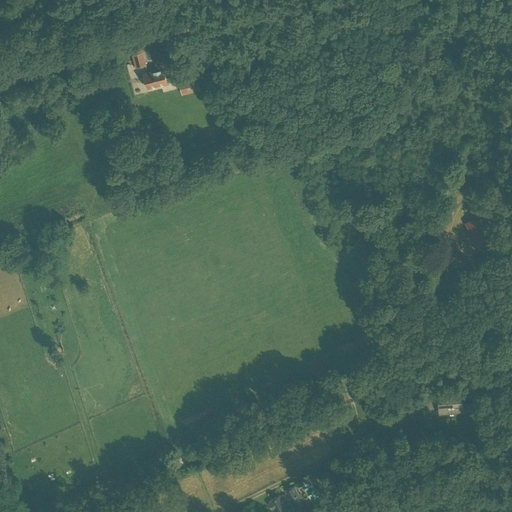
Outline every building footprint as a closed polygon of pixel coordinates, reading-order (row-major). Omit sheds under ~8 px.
[(139,42),(129,44),(136,68),(145,65),(139,42)] [(144,76),(143,77),(144,81),(145,81),(147,88),(178,79),(182,93),(199,88),(194,70),(182,72),(183,74),(166,78),(164,71),(170,69),(167,59),(155,62),(157,70),(143,74),(144,76)] [(474,219),(466,223),(476,246),(495,237),(493,231),(491,233),(476,202),(468,206),(474,219)] [(462,388),(438,390),(440,414),(463,412),(463,417),(481,415),(480,405),(464,406),(462,388)] [(286,493),(280,497),(280,496),(271,500),(271,501),(269,503),(269,504),(270,506),(270,508),(272,509),(272,510),(275,508),(276,511),(307,511),(294,486),(285,490),(286,493)] [(321,495),(319,486),(309,489),(312,498),(321,495)] [(430,498),(422,510),(424,511),(448,511),(449,511),(430,498)]
